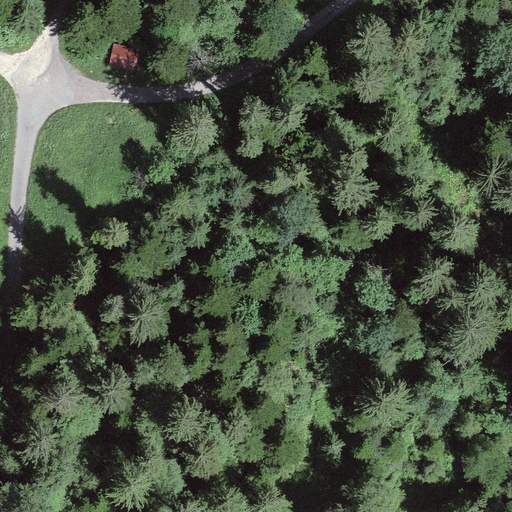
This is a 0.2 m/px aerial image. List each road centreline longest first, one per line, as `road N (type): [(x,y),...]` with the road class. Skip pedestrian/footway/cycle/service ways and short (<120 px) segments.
road 1 (track): [(8,511),(49,74)]
road 2 (track): [(0,56),(130,95),(206,89),(268,57),(339,0)]
